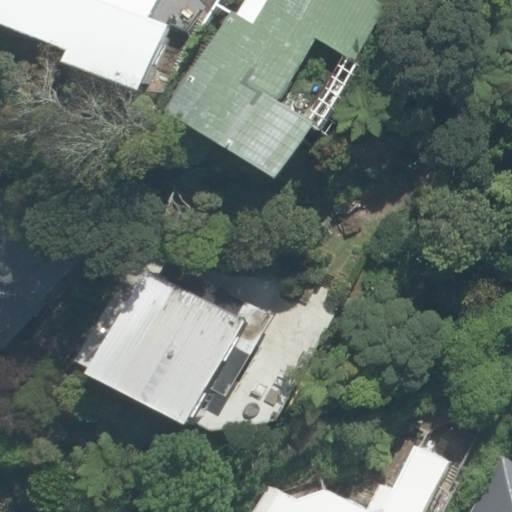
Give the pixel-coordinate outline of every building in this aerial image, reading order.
[(154,28),(163,0),(0,0),(0,39),(81,69),(76,84),(143,109),(170,34),(154,28)] [(245,0),(171,124),(292,197),(323,146),(280,120),(323,50),(357,71),(392,13),(372,1),(372,0),(245,0)] [(0,220),(0,284),(38,317),(70,280),(0,220)] [(148,276),(87,391),(194,448),(255,333),(148,276)] [(0,298),(0,351),(4,355),(30,325),(0,298)] [(361,507),(273,466),(251,511),(431,511),(448,476),(388,449),(361,507)] [(511,511),(511,469),(493,460),(468,511),(511,511)]
